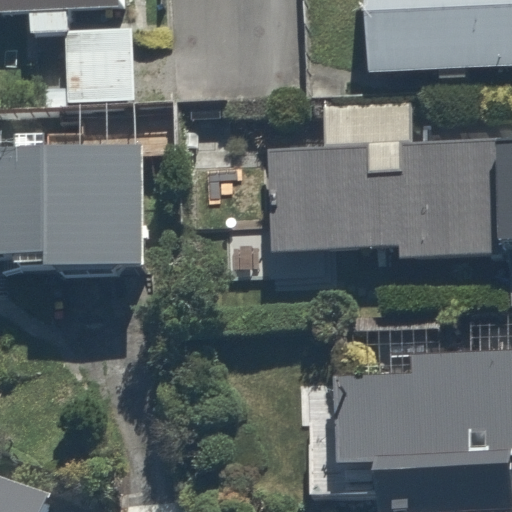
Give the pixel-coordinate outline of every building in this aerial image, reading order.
[(9,0),(9,23),(43,23),(43,41),(82,41),(82,113),(146,113),(146,40),(132,41),(131,0),(9,0)] [(511,0),(320,0),(322,76),(511,71),(511,0)] [(424,257),(424,272),(511,271),(511,154),(417,155),(417,116),(339,116),(339,157),(294,157),(294,258),(424,257)] [(0,271),(39,271),(39,285),(173,284),(172,159),(0,160),(0,271)] [(511,511),(511,361),(352,363),(353,477),(405,476),(405,511),(511,511)] [(0,476),(0,511),(81,511),(83,509),(0,476)]
